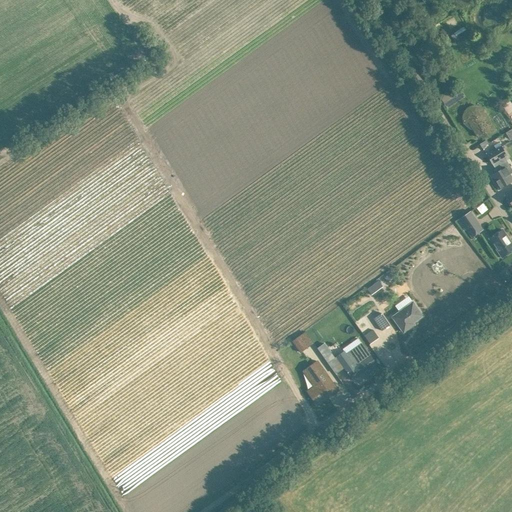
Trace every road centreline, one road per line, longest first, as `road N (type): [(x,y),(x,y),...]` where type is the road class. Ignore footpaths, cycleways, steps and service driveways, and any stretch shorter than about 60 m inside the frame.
road 1 (unclassified): [(204,511),(511,287)]
road 2 (track): [(369,0),(454,135)]
